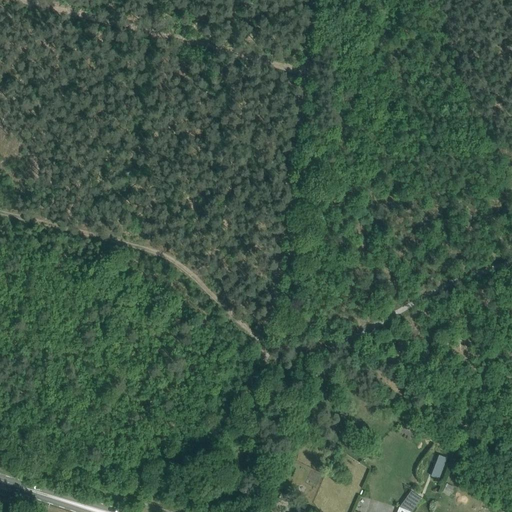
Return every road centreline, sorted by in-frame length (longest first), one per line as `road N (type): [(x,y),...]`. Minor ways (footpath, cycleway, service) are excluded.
road 1 (track): [(228,511),(269,346),(306,67)]
road 2 (track): [(338,346),(269,346),(169,257),(0,210)]
road 3 (track): [(306,67),(37,0)]
road 4 (track): [(511,256),(436,284),(338,346)]
